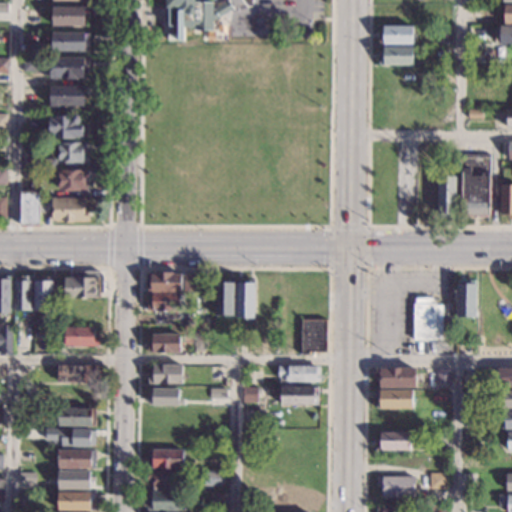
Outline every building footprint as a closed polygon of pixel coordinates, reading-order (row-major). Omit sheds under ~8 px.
[(194,0),(194,2),(213,2),(213,10),(227,0),(233,8),(212,22),(212,28),(183,28),(183,41),(176,41),(176,9),(165,9),(165,0),(194,0)] [(89,17),(84,17),(84,26),(52,26),(52,7),(89,7),(89,17)] [(511,44),(500,44),(500,26),(511,26),(511,44)] [(413,44),(378,45),(378,32),(383,32),(383,27),(412,27),(413,44)] [(453,42),(436,42),(436,27),(453,27),(453,42)] [(89,51),(52,51),(52,33),(89,33),(89,51)] [(38,56),(24,56),(24,42),(25,42),(38,43),(38,56)] [(412,66),(378,65),(378,52),(383,52),(383,48),(412,48),(412,66)] [(8,73),(0,73),(0,58),(8,58),(8,73)] [(36,72),(23,72),(23,58),(36,58),(36,72)] [(89,71),(83,71),(83,78),(49,78),(49,58),(89,58),(89,71)] [(88,97),(83,97),(83,106),(49,106),(49,86),(88,86),(88,97)] [(482,119),(467,119),(467,110),(482,110),(482,119)] [(8,130),(0,130),(0,114),(7,114),(8,130)] [(78,117),(79,121),(82,121),(82,122),(88,122),(88,134),(83,135),(83,138),(75,138),(75,139),(49,140),(49,118),(53,118),(53,117),(72,117),(75,116),(78,117)] [(40,198),(84,198),(84,208),(89,207),(89,221),(52,222),(52,212),(40,212),(40,225),(20,225),(20,192),(31,192),(31,189),(26,189),(26,142),(39,142),(40,198)] [(88,163),(58,163),(58,144),(88,144),(88,163)] [(490,179),(499,180),(499,188),(489,188),(489,215),(462,215),(462,169),(459,169),(459,157),(490,158),(490,179)] [(56,169),(41,169),(41,159),(56,159),(56,169)] [(89,191),(58,191),(58,170),(89,170),(89,191)] [(457,214),(438,215),(437,177),(456,176),(457,214)] [(434,211),(437,211),(437,225),(416,225),(416,181),(435,181),(434,211)] [(511,219),(507,219),(507,216),(500,215),(500,184),(511,184),(511,219)] [(102,276),(102,293),(99,293),(99,298),(64,297),(65,278),(85,278),(85,272),(99,272),(102,276)] [(181,276),(194,276),(193,293),(181,293),(181,292),(144,291),(144,273),(181,273),(181,276)] [(32,310),(13,310),(13,282),(20,282),(20,276),(32,276),(32,310)] [(10,313),(0,313),(0,279),(10,279),(10,313)] [(52,311),(33,311),(33,281),(52,281),(52,311)] [(233,316),(213,316),(214,281),(234,281),(233,316)] [(254,318),(235,318),(235,282),(254,282),(254,318)] [(475,317),(470,317),(470,320),(461,320),(461,317),(456,317),(456,284),(475,284),(475,317)] [(181,294),(181,312),(147,311),(147,302),(151,302),(151,293),(181,294)] [(432,304),(436,304),(436,306),(441,306),(441,339),(435,339),(435,341),(412,341),(413,304),(415,304),(415,298),(432,298),(432,304)] [(94,308),(100,308),(100,319),(65,319),(65,300),(94,300),(94,308)] [(326,352),(308,352),(309,355),(300,355),(301,320),(326,321),(326,352)] [(12,355),(0,355),(0,326),(12,326),(12,355)] [(95,336),(100,336),(100,346),(65,346),(65,327),(95,328),(95,336)] [(211,351),(193,351),(193,333),(211,333),(211,351)] [(180,353),(177,353),(177,355),(173,355),(173,353),(147,353),(147,342),(151,342),(151,334),(180,335),(180,353)] [(97,378),(92,378),(92,383),(59,382),(59,365),(97,365),(97,378)] [(183,376),(184,376),(184,380),(182,380),(182,384),(147,384),(147,374),(152,374),(152,366),(183,366),(183,376)] [(320,383),(285,382),(285,380),(274,380),(274,375),(276,375),(276,366),(320,367),(320,383)] [(415,369),(415,377),(417,378),(417,384),(415,384),(415,387),(378,387),(378,378),(375,378),(375,369),(379,369),(379,368),(415,369)] [(511,386),(497,386),(497,368),(511,368),(511,386)] [(451,385),(436,385),(436,370),(437,370),(451,370),(451,385)] [(95,406),(58,405),(59,386),(96,387),(95,406)] [(257,403),(243,403),(243,386),(258,386),(257,403)] [(178,406),(147,406),(147,394),(152,394),(152,387),(179,388),(178,406)] [(317,406),(280,405),(280,387),(317,388),(317,406)] [(226,388),(210,388),(210,398),(226,398),(226,388)] [(413,409),(375,409),(375,390),(413,390),(413,409)] [(511,408),(501,408),(501,390),(511,390),(511,408)] [(95,426),(58,426),(58,407),(96,408),(95,426)] [(35,424),(20,424),(20,408),(35,408),(35,424)] [(511,429),(501,429),(501,418),(505,418),(505,409),(511,409),(511,429)] [(45,429),(95,431),(95,446),(89,446),(89,447),(60,446),(61,441),(45,441),(45,429)] [(410,440),(413,440),(413,447),(410,447),(410,451),(376,451),(376,431),(410,431),(410,440)] [(95,469),(57,468),(58,450),(95,451),(95,469)] [(183,468),(147,468),(147,450),(183,450),(183,468)] [(95,489),(58,489),(58,471),(95,472),(95,489)] [(176,489),(152,489),(152,481),(146,481),(147,471),(176,471),(176,489)] [(221,476),(223,476),(223,483),(221,483),(221,486),(200,486),(200,471),(221,471),(221,476)] [(20,482),(35,482),(35,472),(19,473),(20,482)] [(447,489),(429,489),(429,472),(447,473),(447,489)] [(415,497),(401,497),(401,498),(392,498),(392,497),(382,497),(382,487),(376,487),(376,476),(415,477),(415,497)] [(447,505),(430,504),(430,489),(447,489),(447,505)] [(35,508),(19,508),(19,492),(35,492),(35,508)] [(181,492),(181,511),(147,511),(147,492),(181,492)] [(94,511),(58,510),(59,493),(95,493),(94,511)] [(315,511),(278,511),(278,493),(315,494),(315,511)] [(225,508),(209,508),(209,494),(225,494),(225,508)] [(511,495),(511,511),(506,511),(506,507),(498,507),(498,495),(511,495)]
